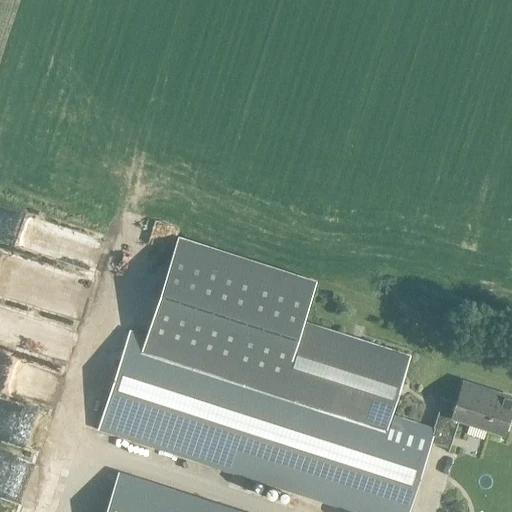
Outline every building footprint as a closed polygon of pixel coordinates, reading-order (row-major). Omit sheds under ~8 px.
[(148,242),(169,242),(168,221),(147,222),(148,242)] [(130,332),(98,430),(351,511),(407,511),(430,443),(434,430),(433,429),(389,415),(408,356),(407,356),(406,358),(301,324),(313,286),(177,242),(147,337),(130,332)] [(442,399),(433,429),(434,430),(430,443),(449,449),(459,420),(503,434),(511,406),(511,399),(463,383),(456,403),(442,399)] [(237,511),(120,474),(108,511),(237,511)] [(68,511),(81,511),(89,492),(69,485),(60,509),(68,511)]
